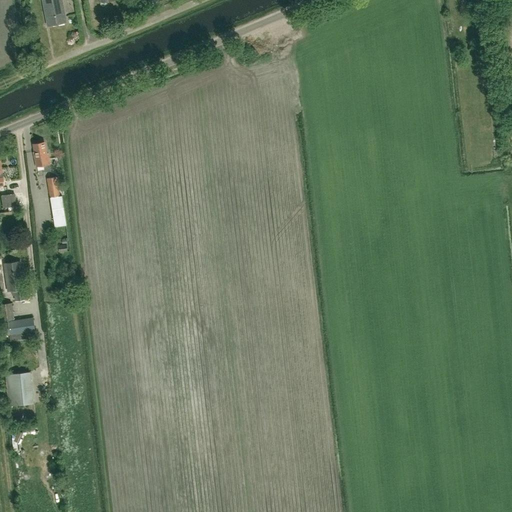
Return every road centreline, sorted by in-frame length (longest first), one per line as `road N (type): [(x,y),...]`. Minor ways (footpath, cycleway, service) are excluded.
road 1 (unclassified): [(0,133),(317,0)]
road 2 (unclassified): [(199,0),(20,75)]
